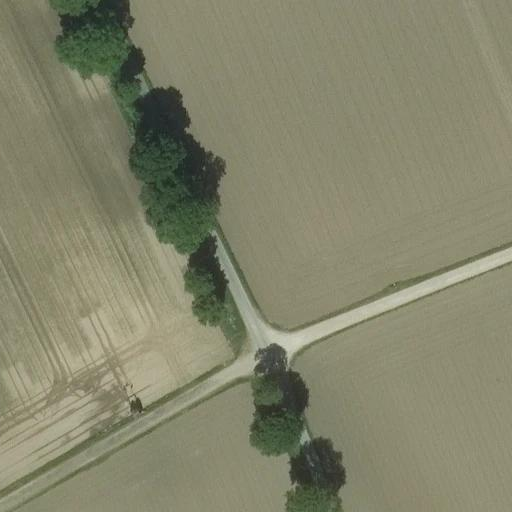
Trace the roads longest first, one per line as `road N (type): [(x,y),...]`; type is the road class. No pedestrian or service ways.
road 1 (track): [(0,507),(268,353),(511,255)]
road 2 (unclassified): [(331,511),(268,353),(98,0)]
